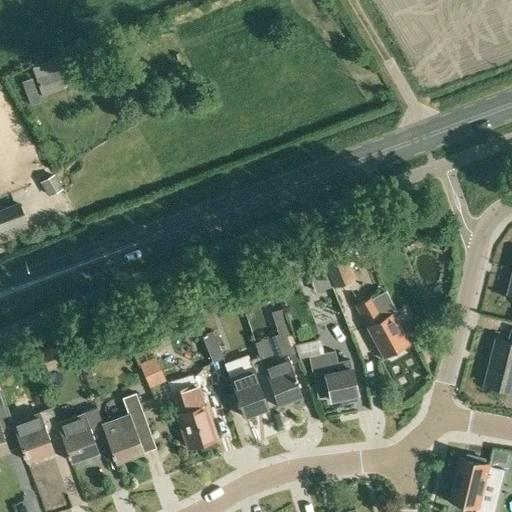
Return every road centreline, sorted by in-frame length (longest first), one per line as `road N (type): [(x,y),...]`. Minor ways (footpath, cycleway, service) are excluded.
road 1 (primary): [(103,257),(511,106)]
road 2 (residential): [(437,415),(466,300),(473,232),(511,209)]
road 3 (residential): [(196,511),(282,474),(408,456)]
road 4 (track): [(351,0),(426,138)]
